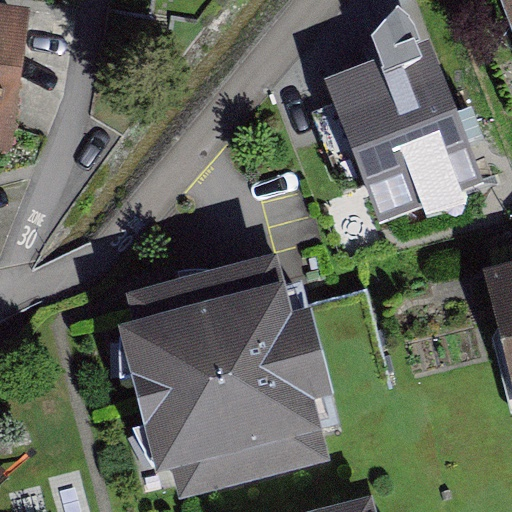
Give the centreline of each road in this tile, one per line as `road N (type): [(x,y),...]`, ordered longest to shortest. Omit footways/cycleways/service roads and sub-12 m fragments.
road 1 (residential): [(330,0),(131,245),(0,298)]
road 2 (residential): [(95,0),(71,143),(46,213),(0,295)]
